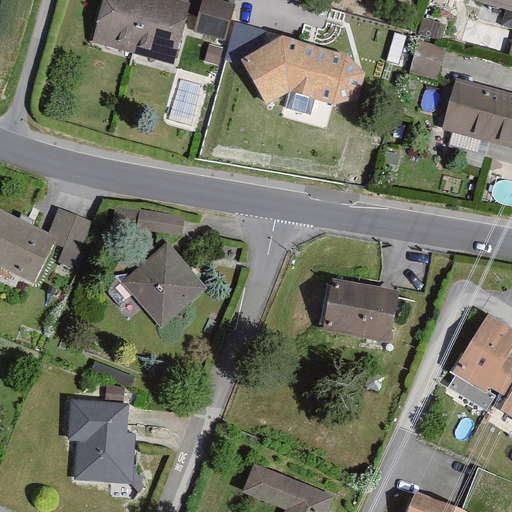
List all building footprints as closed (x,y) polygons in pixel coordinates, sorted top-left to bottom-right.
[(190,2),(181,0),(104,0),(92,41),(173,64),(190,2)] [(222,0),(202,0),(194,31),(225,40),(235,3),(222,0)] [(282,34),(240,56),(267,103),(289,91),(338,104),(362,95),(367,70),(352,54),(282,34)] [(511,96),(459,84),(446,140),(511,156),(511,96)] [(289,95),(287,109),(328,117),(331,104),(289,95)] [(50,233),(0,208),(0,263),(36,281),(54,244),(58,237),(50,233)] [(54,244),(82,253),(94,221),(59,208),(50,233),(58,237),(54,244)] [(137,228),(183,235),(186,215),(140,209),(137,228)] [(168,240),(121,280),(162,328),(209,288),(168,240)] [(399,290),(334,278),(325,329),(390,341),(399,290)] [(511,326),(488,311),(452,370),(486,391),(489,385),(498,390),(511,367),(511,326)] [(511,367),(498,390),(507,396),(500,408),(511,414),(511,367)] [(129,405),(71,400),(68,438),(77,439),(73,480),(132,486),(137,432),(127,431),(129,405)] [(328,511),(335,495),(254,462),(242,491),(286,509),(284,511),(328,511)] [(467,511),(416,491),(407,511),(467,511)]
